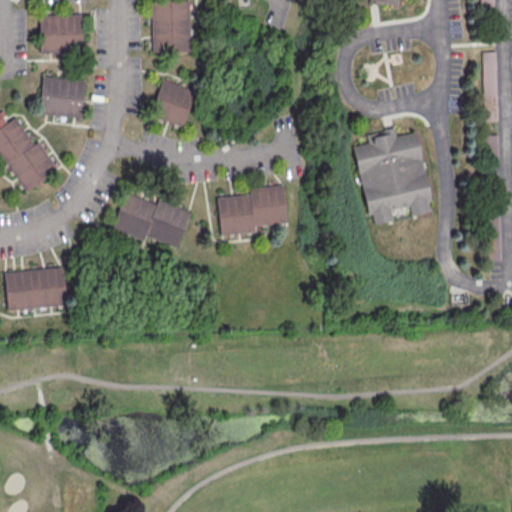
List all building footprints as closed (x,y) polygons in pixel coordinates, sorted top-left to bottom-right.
[(187,0),(189,50),(152,51),(150,1),(187,0)] [(479,0),(494,0),(495,22),(480,22),(479,0)] [(38,14),(81,13),(81,51),(39,52),(38,14)] [(495,50),(497,120),(483,120),(481,51),(495,50)] [(41,75),(84,79),(80,117),(37,113),(41,75)] [(161,79),(194,90),(182,126),(149,116),(161,79)] [(0,163),(0,115),(1,115),(6,122),(14,117),(33,144),(37,140),(57,169),(26,190),(7,163),(2,166),(0,163)] [(351,145),(366,141),(364,133),(392,126),(394,135),(414,131),(430,199),(426,200),(429,210),(410,214),(408,204),(389,209),(391,219),(373,223),(371,213),(367,214),(351,145)] [(483,135),(497,135),(498,163),(484,164),(483,135)] [(281,184),(286,222),(253,226),(254,231),(220,235),(216,197),(249,193),(248,188),(281,184)] [(189,212),(157,198),(155,204),(125,191),(110,226),(142,240),(144,235),(174,247),(189,212)] [(497,203),(499,259),(485,260),(483,204),(497,203)] [(2,272),(61,266),(65,305),(5,311),(2,272)]
